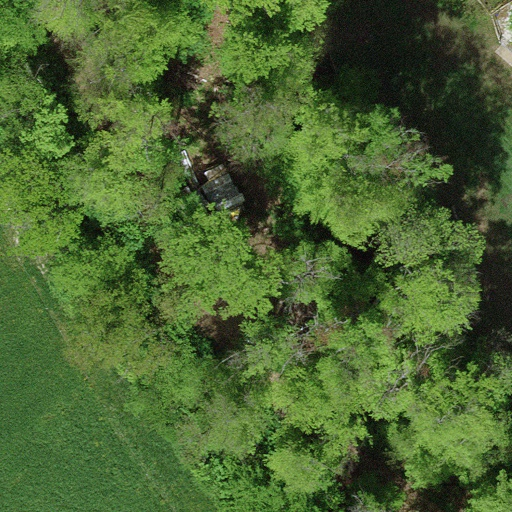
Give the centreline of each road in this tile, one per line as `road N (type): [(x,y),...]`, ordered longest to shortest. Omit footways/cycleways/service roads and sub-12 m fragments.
road 1 (track): [(43,0),(169,260),(433,511)]
road 2 (track): [(0,130),(109,327),(234,511)]
